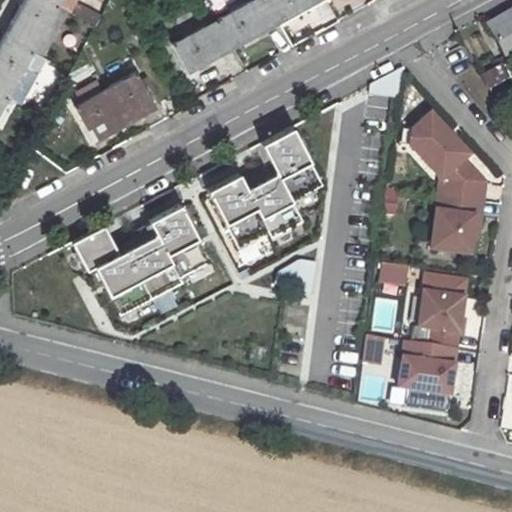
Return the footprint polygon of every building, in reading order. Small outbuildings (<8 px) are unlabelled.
[(46,0),(23,0),(3,36),(31,51),(41,57),(66,11),(56,5),(46,0)] [(266,0),(250,0),(217,19),(233,48),(278,23),(266,0)] [(266,0),(278,23),(318,0),(266,0)] [(339,0),(344,9),(360,0),(339,0)] [(511,11),(486,26),(507,62),(511,58),(511,11)] [(217,19),(170,44),(186,74),(233,48),(217,19)] [(3,36),(0,41),(0,93),(5,96),(31,51),(3,36)] [(511,58),(507,62),(501,65),(507,75),(511,71),(511,58)] [(501,65),(481,76),(489,91),(507,78),(511,88),(511,71),(507,75),(501,65)] [(136,73),(104,90),(124,125),(155,108),(136,73)] [(104,90),(73,106),(93,142),(124,125),(104,90)] [(467,158),(431,117),(413,133),(410,149),(440,182),(438,197),(482,204),(484,185),(463,161),(467,158)] [(410,149),(413,133),(403,131),(400,147),(410,149)] [(471,237),(473,220),(479,221),(482,204),(438,197),(430,251),(468,257),(471,237)] [(477,238),(479,221),(473,220),(471,237),(477,238)] [(459,322),(462,301),(422,295),(422,300),(419,316),(417,330),(427,332),(426,347),(455,350),(457,335),(459,322)] [(404,298),(402,314),(419,316),(422,300),(404,298)]
